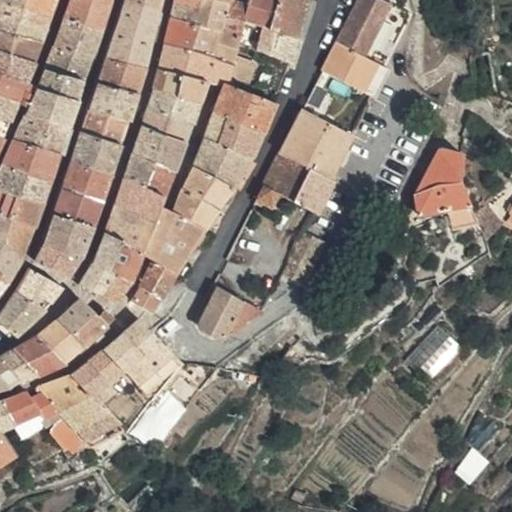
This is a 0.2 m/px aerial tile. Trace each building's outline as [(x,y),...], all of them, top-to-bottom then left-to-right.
[(0,0),(0,15),(23,21),(29,0),(0,0)] [(42,26),(50,4),(38,0),(29,0),(23,21),(42,26)] [(95,36),(103,12),(67,0),(66,0),(58,26),(95,36)] [(106,3),(106,0),(67,0),(103,12),(106,3)] [(155,16),(158,0),(124,0),(122,9),(155,16)] [(224,13),(227,0),(176,0),(177,1),(199,7),(224,13)] [(275,7),(252,0),(246,0),(239,17),(235,32),(263,42),(275,7)] [(305,10),(280,0),(277,0),(275,7),(263,42),(266,42),(290,51),(305,10)] [(177,1),(168,29),(190,36),(199,7),(177,1)] [(356,79),(386,19),(359,4),(330,65),(356,79)] [(232,15),(224,13),(199,7),(190,36),(225,49),(231,50),(231,49),(235,32),(239,17),(232,15)] [(112,44),(112,45),(145,56),(155,16),(122,9),(120,21),(112,44)] [(0,15),(0,29),(19,34),(38,40),(42,26),(23,21),(0,15)] [(51,43),(47,54),(87,66),(95,36),(58,26),(51,43)] [(0,29),(0,42),(14,46),(16,47),(19,34),(0,29)] [(168,29),(162,51),(184,58),(190,36),(168,29)] [(33,51),(38,40),(19,34),(16,47),(33,51)] [(190,36),(184,58),(218,70),(221,72),(225,72),(228,63),(229,56),(231,50),(225,49),(190,36)] [(0,42),(0,61),(8,63),(14,46),(0,42)] [(282,72),(290,51),(266,42),(258,61),(282,72)] [(112,45),(104,67),(141,77),(145,56),(112,45)] [(26,70),(33,51),(16,47),(14,46),(8,63),(26,70)] [(251,65),(254,59),(231,49),(231,50),(229,56),(251,65)] [(162,51),(159,64),(205,82),(213,85),(218,70),(184,58),(162,51)] [(81,86),(87,66),(47,54),(37,76),(79,90),(81,86)] [(0,82),(20,88),(26,70),(8,63),(0,61),(0,82)] [(219,93),(244,102),(254,76),(228,63),(225,72),(220,88),(219,93)] [(201,93),(205,82),(159,64),(155,76),(154,80),(201,93)] [(341,108),(356,79),(330,65),(315,94),(341,108)] [(139,82),(141,77),(104,67),(95,89),(132,104),(139,82)] [(216,87),(220,88),(225,72),(221,72),(218,70),(213,85),(216,87)] [(73,108),(79,90),(37,76),(30,94),(73,108)] [(193,115),(201,93),(154,80),(148,97),(193,115)] [(25,91),(20,88),(0,82),(0,105),(12,108),(16,112),(20,115),(30,94),(25,91)] [(205,82),(201,93),(214,93),(219,93),(220,88),(216,87),(213,85),(205,82)] [(122,130),(132,104),(95,89),(86,116),(122,130)] [(268,110),(244,102),(219,93),(209,126),(255,141),(265,116),(268,110)] [(73,108),(30,94),(20,115),(16,125),(63,134),(71,113),(73,108)] [(186,135),(193,115),(148,97),(141,118),(164,126),(186,135)] [(0,126),(4,128),(12,108),(0,105),(0,126)] [(117,144),(122,130),(86,116),(82,126),(117,144)] [(141,118),(135,137),(158,146),(164,126),(141,118)] [(53,161),(63,134),(16,125),(5,149),(53,161)] [(113,154),(117,144),(82,126),(77,141),(113,154)] [(179,153),(186,135),(164,126),(158,146),(179,153)] [(245,167),(255,141),(209,126),(207,130),(200,149),(245,167)] [(314,194),(336,149),(299,129),(277,173),(304,188),(314,194)] [(135,137),(127,161),(149,172),(149,171),(158,146),(135,137)] [(103,181),(113,154),(77,141),(69,162),(67,169),(103,181)] [(170,179),(179,153),(158,146),(149,171),(170,179)] [(48,177),(53,161),(5,149),(0,160),(0,174),(21,180),(44,187),(48,177)] [(225,199),(245,167),(200,149),(199,153),(187,181),(225,199)] [(433,151),(408,195),(415,215),(444,208),(452,229),(475,223),(455,178),(454,167),(456,152),(433,151)] [(127,161),(118,188),(140,199),(149,172),(127,161)] [(95,208),(103,181),(67,169),(57,195),(95,208)] [(159,208),(170,179),(149,171),(149,172),(140,199),(159,208)] [(277,173),(268,194),(295,208),(304,188),(277,173)] [(0,174),(0,199),(12,203),(21,180),(0,174)] [(37,210),(44,187),(21,180),(12,203),(37,210)] [(217,210),(225,199),(187,181),(179,201),(212,218),(217,210)] [(156,218),(159,208),(140,199),(118,188),(110,214),(147,237),(156,218)] [(261,204),(260,207),(278,217),(289,222),(295,208),(268,194),(262,204),(261,204)] [(87,233),(95,208),(57,195),(48,221),(87,233)] [(0,226),(5,228),(12,203),(0,199),(0,226)] [(197,238),(212,218),(179,201),(169,224),(197,238)] [(33,222),(37,210),(12,203),(5,228),(28,235),(33,222)] [(272,229),(278,217),(260,207),(253,221),(272,229)] [(163,222),(156,218),(147,237),(110,214),(107,222),(100,244),(119,254),(136,265),(143,267),(150,271),(169,224),(163,222)] [(76,267),(87,233),(48,221),(38,249),(37,250),(76,267)] [(188,250),(197,238),(169,224),(150,271),(170,280),(188,250)] [(0,226),(0,236),(22,249),(28,235),(5,228),(0,226)] [(0,250),(16,264),(22,249),(0,236),(0,250)] [(92,299),(96,301),(108,282),(119,254),(100,244),(91,272),(86,271),(72,290),(92,299)] [(0,270),(9,279),(16,264),(0,250),(0,270)] [(63,282),(76,267),(37,250),(29,269),(63,282)] [(316,265),(295,253),(276,292),(297,302),(316,265)] [(124,290),(136,265),(119,254),(108,282),(124,290)] [(0,291),(1,292),(9,279),(0,270),(0,291)] [(150,271),(132,299),(152,310),(170,280),(150,271)] [(13,298),(12,301),(39,321),(40,320),(56,296),(24,277),(13,298)] [(123,293),(124,290),(108,282),(96,301),(107,308),(123,293)] [(146,321),(152,310),(132,299),(126,309),(146,321)] [(0,335),(11,344),(39,321),(12,301),(0,318),(0,335)] [(72,306),(50,326),(66,341),(88,322),(72,306)] [(221,357),(238,321),(212,309),(193,346),(219,358),(221,357)] [(90,324),(88,322),(66,341),(80,354),(109,330),(94,321),(90,324)] [(58,374),(80,354),(66,341),(50,326),(29,345),(58,374)] [(155,413),(178,384),(136,328),(104,355),(100,359),(120,379),(155,413)] [(414,348),(425,369),(459,352),(448,330),(414,348)] [(57,375),(58,374),(29,345),(27,347),(19,352),(45,379),(57,375)] [(19,352),(9,357),(32,384),(45,379),(19,352)] [(9,357),(0,360),(0,375),(12,388),(16,390),(32,384),(9,357)] [(67,385),(66,385),(88,407),(89,407),(108,390),(120,379),(100,359),(67,385)] [(284,370),(273,385),(284,392),(291,385),(291,376),(284,370)] [(0,396),(3,396),(12,388),(0,375),(0,396)] [(66,385),(55,390),(76,416),(88,407),(66,385)] [(46,414),(57,430),(76,416),(55,390),(35,398),(38,404),(28,408),(24,402),(0,409),(0,417),(9,432),(36,420),(46,414)] [(79,462),(112,432),(88,407),(76,416),(57,430),(60,434),(79,462)] [(0,417),(0,435),(9,432),(0,417)] [(72,459),(90,487),(93,486),(94,483),(79,462),(60,434),(50,442),(45,445),(57,466),(63,476),(72,469),(68,462),(72,459)] [(0,473),(9,468),(0,456),(0,473)]
